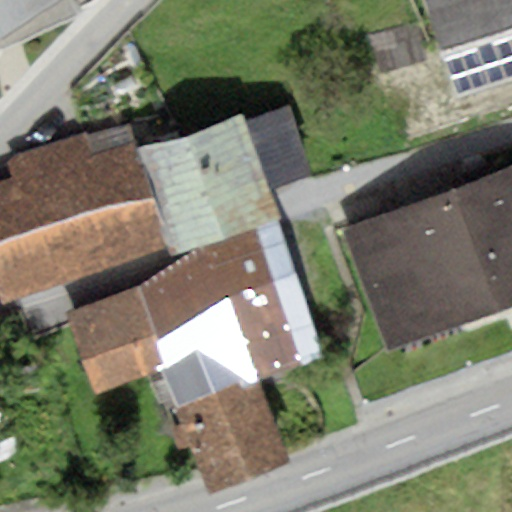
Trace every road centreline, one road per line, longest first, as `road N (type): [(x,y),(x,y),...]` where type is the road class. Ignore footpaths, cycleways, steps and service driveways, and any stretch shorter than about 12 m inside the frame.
road 1 (residential): [(0,321),(31,316),(511,132)]
road 2 (tertiary): [(206,511),(511,402)]
road 3 (residential): [(0,145),(132,0)]
